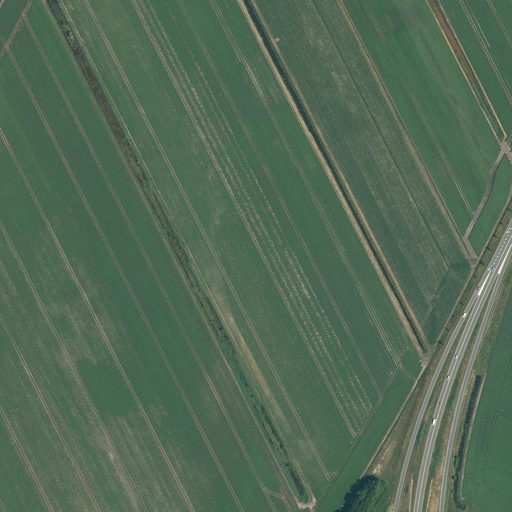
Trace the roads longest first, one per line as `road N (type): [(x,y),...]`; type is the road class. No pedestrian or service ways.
road 1 (trunk): [(441,511),(462,391),(511,248)]
road 2 (trunk): [(496,267),(432,384),(395,511)]
road 3 (trunk): [(417,511),(447,384),(496,267)]
